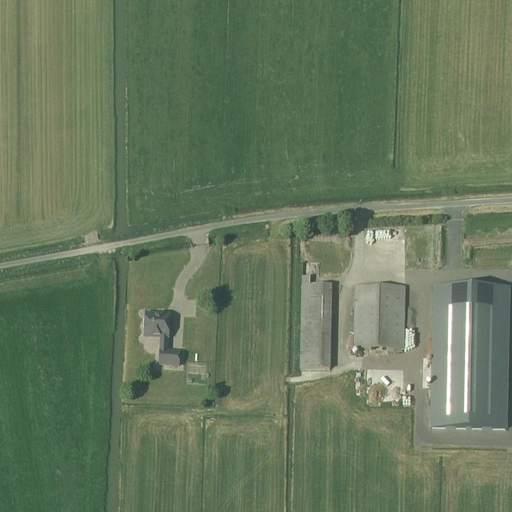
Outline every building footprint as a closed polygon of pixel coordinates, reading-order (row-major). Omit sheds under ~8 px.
[(383,235),(368,234),(367,261),(382,261),(383,235)] [(331,287),(302,286),(300,369),(330,370),(331,287)] [(405,288),(354,287),(353,350),(404,351),(405,288)] [(435,288),(432,429),(505,430),(508,290),(435,288)] [(170,315),(160,315),(160,316),(146,316),(145,336),(162,336),(160,365),(179,366),(180,352),(168,352),(168,339),(169,339),(170,315)]
